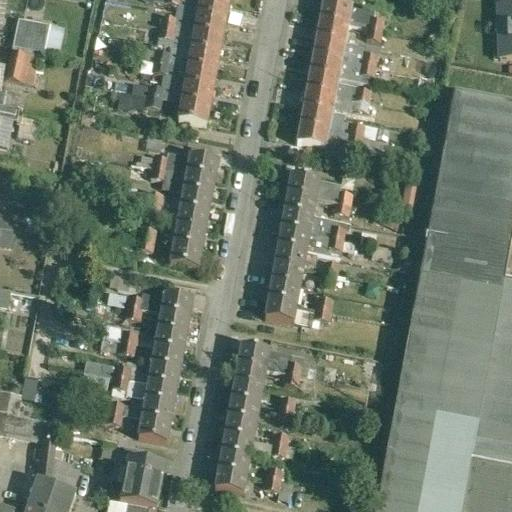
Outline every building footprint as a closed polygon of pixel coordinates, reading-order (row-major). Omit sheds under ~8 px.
[(181,0),(166,0),(166,7),(179,9),(181,0)] [(229,7),(201,2),(198,20),(226,25),(229,7)] [(352,10),(324,5),(320,23),(349,28),(352,10)] [(511,6),(498,7),(499,39),(505,38),(506,62),(511,61),(511,6)] [(177,23),(163,20),(162,29),(168,31),(168,33),(175,35),(177,23)] [(226,25),(198,20),(195,37),(223,42),(226,25)] [(50,28),(19,22),(13,51),(45,57),(50,28)] [(384,24),(371,22),(369,31),(376,32),(375,35),(382,36),(384,24)] [(349,28),(320,23),(317,41),(346,46),(349,28)] [(168,31),(162,29),(159,41),(173,44),(175,35),(168,33),(168,31)] [(376,32),(369,31),(366,43),(380,46),(382,36),(375,35),(376,32)] [(223,42),(195,37),(192,54),(220,59),(223,42)] [(346,46),(317,41),(314,58),(342,63),(346,46)] [(220,59),(192,54),(188,72),(217,77),(220,59)] [(38,60),(12,55),(7,83),(33,88),(38,60)] [(171,57),(157,55),(155,64),(162,66),(162,68),(168,69),(171,57)] [(378,59),(364,57),(362,66),(370,68),(369,70),(376,71),(378,59)] [(342,63),(314,58),(311,76),(339,81),(342,63)] [(162,66),(155,64),(153,76),(167,79),(168,69),(162,68),(162,66)] [(370,68),(362,66),(360,78),(374,81),(376,71),(369,70),(370,68)] [(217,77),(188,72),(185,89),(213,94),(217,77)] [(339,81),(311,76),(307,94),(336,99),(349,102),(351,89),(338,87),(339,81)] [(164,92),(151,89),(149,99),(156,100),(155,103),(162,104),(164,92)] [(213,94),(185,89),(182,107),(210,112),(213,94)] [(371,95),(357,92),(356,102),(363,103),(362,106),(369,107),(371,95)] [(336,99),(307,94),(304,111),(333,116),(333,113),(346,115),(349,102),(336,99)] [(511,108),(455,98),(377,511),(462,511),(504,285),(511,242),(511,108)] [(156,100),(149,99),(147,111),(160,113),(162,104),(155,103),(156,100)] [(363,103),(356,102),(353,114),(367,116),(369,107),(362,106),(363,103)] [(210,112),(182,107),(179,124),(207,129),(210,112)] [(20,112),(3,108),(2,109),(0,108),(0,120),(18,123),(20,112)] [(333,116),(304,111),(301,129),(329,134),(333,116)] [(365,130),(351,127),(349,137),(356,138),(356,141),(363,142),(365,130)] [(329,134),(301,129),(298,147),(326,152),(326,151),(352,155),(353,150),(347,149),(349,138),(329,134)] [(356,138),(349,137),(349,138),(347,149),(353,150),(361,151),(363,142),(356,141),(356,138)] [(213,154),(192,150),(190,160),(211,164),(213,154)] [(142,166),(137,165),(137,169),(141,170),(141,168),(154,170),(155,162),(143,160),(142,166)] [(169,163),(156,160),(155,162),(154,170),(161,172),(160,174),(167,176),(168,174),(170,163),(169,163)] [(189,165),(169,161),(169,163),(170,163),(168,174),(172,175),(187,178),(187,179),(215,184),(219,166),(211,164),(190,160),(189,165)] [(154,170),(141,168),(141,170),(137,169),(132,168),(130,178),(152,183),(154,170)] [(161,172),(154,170),(152,183),(165,185),(167,176),(160,174),(161,172)] [(215,184),(187,179),(187,178),(172,175),(169,193),(184,195),(184,196),(212,202),(215,184)] [(320,184),(292,179),(288,198),(317,202),(317,203),(336,207),(337,205),(339,196),(341,190),(320,185),(320,184)] [(163,199),(149,196),(147,206),(154,207),(154,210),(161,211),(163,199)] [(212,202),(184,196),(180,214),(209,219),(212,202)] [(339,196),(337,205),(344,207),(343,209),(350,211),(352,199),(339,196)] [(317,202),(288,198),(285,215),(314,220),(317,203),(317,202)] [(344,207),(337,205),(336,207),(335,217),(348,220),(350,211),(343,209),(344,207)] [(154,207),(147,206),(145,218),(159,220),(161,211),(154,210),(154,207)] [(209,219),(180,214),(177,232),(206,237),(209,219)] [(314,220),(285,215),(282,233),(310,238),(330,241),(330,240),(332,231),(346,233),(347,227),(313,221),(314,220)] [(29,224),(0,218),(0,231),(27,236),(29,224)] [(346,233),(332,231),(330,240),(337,242),(337,244),(344,245),(346,233)] [(156,235),(143,232),(141,242),(148,243),(147,245),(154,247),(156,235)] [(206,237),(177,232),(174,249),(202,254),(206,237)] [(310,238),(282,233),(279,250),(307,255),(310,238)] [(337,242),(330,240),(330,241),(328,252),(342,255),(344,245),(337,244),(337,242)] [(148,243),(141,242),(139,254),(152,256),(154,247),(147,245),(148,243)] [(202,254),(174,249),(171,268),(199,273),(202,254)] [(307,255),(279,250),(276,268),(304,273),(305,268),(314,270),(316,258),(307,256),(307,255)] [(339,268),(326,266),(324,275),(331,277),(330,279),(337,280),(339,268)] [(304,273),(276,268),(272,285),(301,290),(304,273)] [(331,277),(324,275),(322,287),(335,290),(337,280),(330,279),(331,277)] [(301,290),(272,285),(269,303),(298,308),(301,290)] [(511,511),(511,286),(504,285),(462,511),(511,511)] [(11,294),(0,292),(0,308),(8,310),(11,294)] [(130,301),(110,297),(108,308),(128,311),(128,310),(130,301)] [(193,305),(165,299),(164,303),(149,300),(148,301),(144,300),(144,303),(142,314),(162,318),(190,323),(193,305)] [(144,303),(130,301),(128,310),(135,312),(135,314),(142,315),(142,314),(144,303)] [(333,304),(319,301),(317,311),(324,312),(324,315),(331,316),(333,304)] [(298,308),(269,303),(266,321),(294,327),(298,308)] [(142,315),(135,314),(135,312),(128,310),(128,311),(126,322),(140,325),(142,315)] [(324,312),(317,311),(315,323),(329,325),(331,316),(324,315),(324,312)] [(190,323),(162,318),(158,336),(187,341),(190,323)] [(138,339),(124,336),(122,345),(129,347),(128,349),(135,351),(138,339)] [(187,341),(158,336),(155,353),(184,358),(187,341)] [(129,347),(122,345),(120,357),(134,360),(135,351),(128,349),(129,347)] [(270,355),(242,350),(238,368),(267,374),(270,355)] [(184,358),(155,353),(152,371),(180,376),(184,358)] [(117,371),(86,365),(84,376),(115,382),(116,380),(117,371)] [(180,376),(152,371),(152,372),(136,369),(128,367),(127,373),(131,374),(129,383),(149,387),(149,388),(177,393),(180,376)] [(302,369),(288,367),(287,376),(293,378),(293,380),(300,381),(302,369)] [(267,374),(238,368),(235,386),(263,391),(267,374)] [(127,373),(117,371),(116,380),(122,382),(122,384),(129,386),(129,383),(131,374),(127,373)] [(293,378),(287,376),(284,388),(298,391),(300,381),(293,380),(293,378)] [(122,382),(116,380),(115,382),(113,392),(127,395),(129,386),(122,384),(122,382)] [(18,400),(29,402),(32,384),(20,382),(18,400)] [(263,391),(235,386),(232,404),(260,409),(263,391)] [(177,393),(149,388),(145,405),(146,406),(174,411),(177,393)] [(21,401),(0,397),(0,414),(18,419),(21,401)] [(296,404),(282,401),(280,411),(287,412),(287,415),(294,416),(296,404)] [(174,411),(146,406),(145,405),(133,403),(131,415),(124,414),(123,419),(142,423),(171,429),(174,411)] [(260,409),(232,404),(229,421),(257,426),(260,409)] [(125,409),(111,406),(109,416),(116,417),(116,419),(122,421),(123,419),(124,414),(125,409)] [(287,412),(280,411),(278,423),(292,426),(294,416),(287,415),(287,412)] [(18,419),(0,414),(0,436),(44,445),(40,484),(52,488),(57,436),(59,427),(18,419)] [(116,417),(109,416),(107,428),(121,430),(122,421),(116,419),(116,417)] [(257,426),(229,421),(225,439),(254,444),(257,426)] [(171,429),(142,423),(139,442),(167,447),(171,429)] [(289,440),(276,437),(274,447),(281,448),(280,451),(287,452),(289,440)] [(254,444),(225,439),(222,457),(251,462),(254,444)] [(281,448),(274,447),(272,459),(285,461),(287,452),(280,451),(281,448)] [(146,454),(118,448),(115,462),(128,465),(129,463),(144,466),(146,454)] [(251,462),(222,457),(219,474),(247,479),(251,462)] [(144,466),(129,463),(128,465),(121,506),(128,507),(150,511),(153,511),(157,511),(165,470),(144,466)] [(283,475),(269,472),(267,482),(274,483),(274,486),(281,487),(283,475)] [(247,479),(219,474),(216,493),(244,498),(247,479)] [(274,483),(267,482),(265,494),(279,496),(281,487),(274,486),(274,483)] [(52,488),(40,484),(30,511),(48,511),(51,503),(52,488)] [(70,511),(71,510),(51,503),(48,511),(70,511)]
